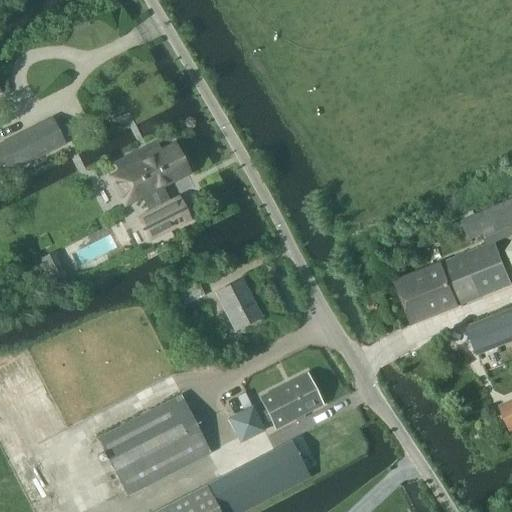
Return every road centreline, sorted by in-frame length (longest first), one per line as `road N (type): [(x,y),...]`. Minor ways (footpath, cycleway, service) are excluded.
road 1 (unclassified): [(449,511),(151,0)]
road 2 (track): [(356,364),(511,296)]
